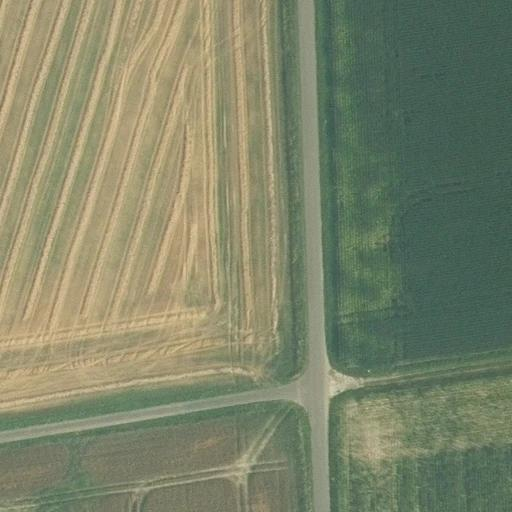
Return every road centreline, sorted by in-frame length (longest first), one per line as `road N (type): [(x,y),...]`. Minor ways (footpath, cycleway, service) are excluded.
road 1 (unclassified): [(304,0),(322,511)]
road 2 (track): [(317,385),(0,435)]
road 3 (track): [(317,385),(511,358)]
